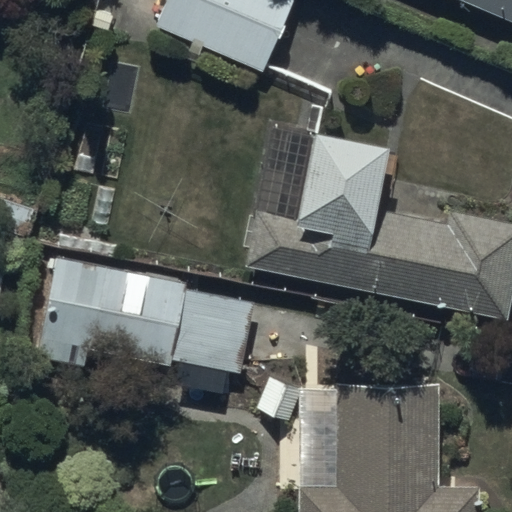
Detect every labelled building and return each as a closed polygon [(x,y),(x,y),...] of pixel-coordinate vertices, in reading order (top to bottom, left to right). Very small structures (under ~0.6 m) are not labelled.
[(288,0),(161,0),(154,20),(263,63),(288,0)] [(511,0),(482,0),(511,12),(511,0)] [(387,130),(312,115),(293,208),(254,200),(242,257),(506,311),(511,280),(511,214),(448,201),(445,216),(372,201),(387,130)] [(184,275),(55,248),(38,330),(236,371),(252,293),(183,279),(184,275)] [(437,478),(438,372),(333,374),(333,381),(296,381),(283,375),(269,407),(288,415),(296,415),(297,511),(476,511),(476,478),(437,478)]
